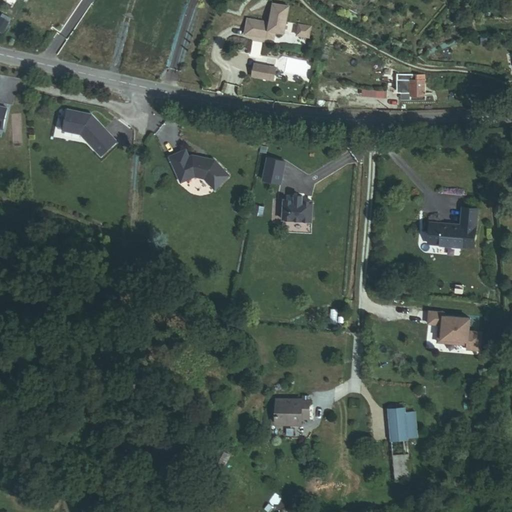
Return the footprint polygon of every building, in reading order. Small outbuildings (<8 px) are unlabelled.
[(284,32),(289,6),(273,3),(269,22),(247,18),(245,28),(260,30),(259,35),(274,38),(275,31),(284,32)] [(0,24),(0,26),(8,30),(14,19),(5,15),(0,24)] [(10,32),(19,36),(25,25),(16,21),(10,32)] [(309,38),(310,25),(296,24),(296,37),(309,38)] [(266,79),(268,68),(253,65),(251,76),(266,79)] [(272,80),(274,69),(268,68),(266,79),(272,80)] [(428,101),(428,75),(399,75),(399,79),(398,79),(398,92),(402,92),(402,101),(428,101)] [(500,101),(499,92),(496,92),(495,81),(491,82),(493,102),(500,101)] [(118,142),(94,115),(89,114),(89,113),(69,109),(65,130),(82,133),(102,156),(118,142)] [(0,132),(8,134),(13,113),(0,110),(0,132)] [(230,172),(215,157),(193,153),(189,154),(186,147),(170,154),(181,179),(194,173),(205,176),(215,186),(230,172)] [(295,199),(284,198),(283,218),(311,220),(313,200),(302,199),(295,199)] [(428,244),(474,246),(476,208),(461,207),(460,225),(460,227),(443,226),(443,224),(429,223),(428,244)] [(305,422),(312,422),(312,404),(279,405),(280,429),(305,429),(305,422)] [(402,404),(386,406),(390,437),(406,435),(406,434),(402,409),(402,404)] [(412,408),(402,409),(406,434),(416,433),(412,408)] [(410,481),(410,454),(394,454),(394,481),(410,481)]
